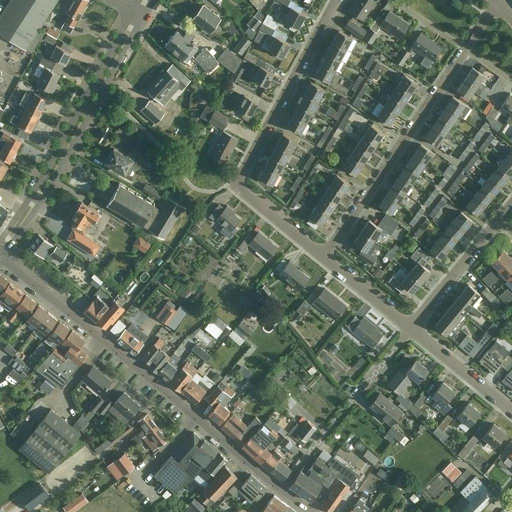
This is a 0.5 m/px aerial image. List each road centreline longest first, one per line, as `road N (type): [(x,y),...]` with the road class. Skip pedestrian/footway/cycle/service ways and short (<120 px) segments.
road 1 (residential): [(279,489),(0,257)]
road 2 (residential): [(324,256),(243,192),(242,183),(338,0)]
road 3 (residential): [(324,256),(497,2)]
road 4 (tertiary): [(0,251),(39,204),(141,17)]
road 5 (tertiary): [(130,12),(0,244)]
road 6 (residential): [(279,489),(410,327)]
road 7 (unknown): [(381,0),(511,87)]
road 8 (residential): [(410,327),(501,218)]
road 9 (residential): [(511,409),(410,327)]
